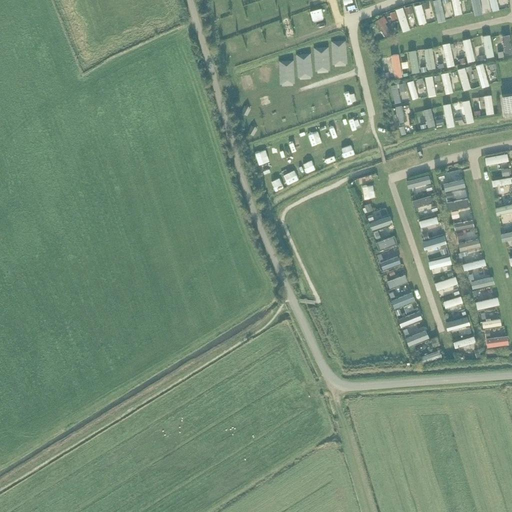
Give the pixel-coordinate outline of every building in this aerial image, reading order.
[(355,0),(345,0),(349,14),(358,11),(355,0)] [(435,0),(428,0),(430,15),(437,14),(435,0)] [(376,15),(370,19),(379,34),(385,30),(376,15)] [(487,50),(485,34),(477,35),(480,51),(487,50)] [(446,41),(438,42),(439,65),(447,65),(446,41)] [(416,57),(420,56),(420,48),(412,49),(412,48),(404,49),(407,73),(418,71),(416,57)] [(476,82),(486,80),(485,75),(480,76),(478,64),(472,65),(476,82)] [(389,103),(395,101),(391,85),(385,87),(389,103)] [(485,93),(477,94),(480,113),(488,111),(485,93)] [(504,115),(511,113),(511,94),(501,96),(504,115)] [(439,103),(440,121),(447,120),(446,102),(439,103)] [(404,192),(415,191),(414,185),(422,184),(420,174),(402,178),(404,192)] [(457,177),(437,181),(438,189),(459,185),(457,177)] [(356,185),(359,198),(371,195),(368,182),(356,185)] [(425,194),(407,198),(409,205),(427,201),(425,194)] [(487,206),(489,214),(511,209),(511,202),(487,206)] [(414,225),(432,223),(431,216),(413,218),(414,225)] [(451,229),(468,223),(465,216),(448,222),(451,229)] [(497,238),(511,236),(511,228),(496,230),(497,238)] [(511,254),(503,256),(505,264),(511,262),(511,254)] [(433,266),(445,265),(444,256),(425,258),(425,266),(433,266)] [(457,268),(480,265),(479,258),(456,261),(457,268)] [(398,261),(391,263),(394,271),(400,269),(398,261)] [(476,305),(489,303),(488,296),(475,298),(476,305)] [(427,329),(412,333),(414,339),(429,335),(427,329)] [(433,348),(415,355),(416,360),(435,354),(433,348)]
